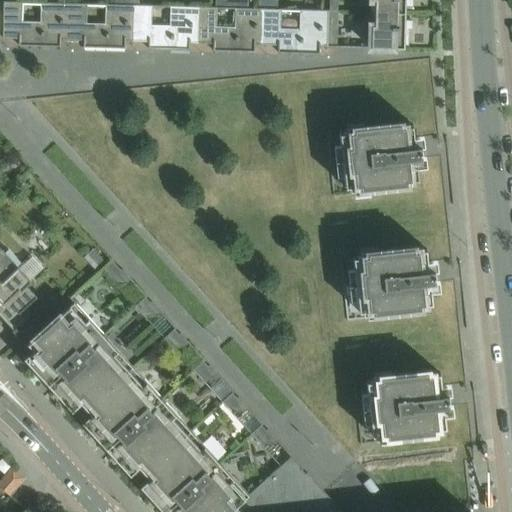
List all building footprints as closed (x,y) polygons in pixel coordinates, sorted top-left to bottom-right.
[(278,0),(259,0),(260,8),(263,8),(278,9),(278,0)] [(371,0),(372,12),(406,13),(405,0),(371,0)] [(3,1),(2,38),(19,38),(19,45),(60,46),(61,39),(68,39),(69,3),(41,2),(40,21),(22,21),(22,2),(3,1)] [(69,3),(68,39),(84,40),(83,47),(125,48),(125,41),(133,41),(134,5),(105,4),(105,23),(86,22),(87,3),(69,3)] [(134,5),(133,41),(148,42),(148,49),(190,50),(190,43),(197,43),(199,6),(170,6),(170,25),(151,24),(152,5),(134,5)] [(199,6),(197,43),(213,43),(213,50),(255,52),(255,45),(262,45),(263,8),(260,8),(235,7),(235,26),(216,26),(217,7),(199,6)] [(263,8),(262,45),(278,45),(278,52),(319,53),(320,46),(328,46),(329,20),(329,10),(322,10),(300,9),(299,28),(281,28),(281,9),(278,9),(263,8)] [(405,29),(406,13),(372,12),(371,48),(374,48),(374,51),(389,52),(389,48),(405,49),(405,45),(408,45),(409,29),(405,29)] [(337,20),(329,20),(328,46),(337,47),(337,20)] [(27,344),(18,352),(33,368),(45,381),(52,389),(63,402),(91,432),(103,445),(110,453),(121,466),(149,496),(161,509),(163,511),(455,511),(443,394),(440,373),(433,304),(431,283),(429,270),(427,249),(419,180),(417,159),(416,146),(413,125),(413,121),(410,122),(364,127),(347,129),(343,129),(328,131),(369,504),(339,507),(326,493),(307,472),(305,473),(301,469),(303,468),(291,455),(249,494),(190,430),(132,366),(74,302),(27,344)] [(0,225),(1,225),(0,224),(0,316),(13,330),(25,318),(20,313),(37,297),(27,286),(32,281),(0,246),(0,225)] [(105,261),(93,248),(82,258),(95,271),(105,261)] [(111,259),(101,268),(116,284),(130,283),(133,280),(122,269),(121,270),(111,259)] [(146,295),(135,305),(145,316),(159,315),(162,312),(151,301),(150,302),(145,297),(147,296),(146,295)] [(175,327),(164,337),(174,348),(188,347),(191,344),(180,333),(179,334),(174,329),(176,328),(175,327)] [(204,359),(193,369),(203,380),(217,379),(220,376),(209,365),(208,366),(203,361),(205,360),(204,359)] [(233,391),(222,401),(232,412),(246,411),(249,408),(238,396),(237,398),(232,393),(234,392),(233,391)] [(262,423),(251,433),(261,444),(275,443),(277,440),(267,428),(265,430),(261,425),(262,424),(262,423)] [(0,486),(9,494),(24,477),(12,467),(0,480),(0,486)]
